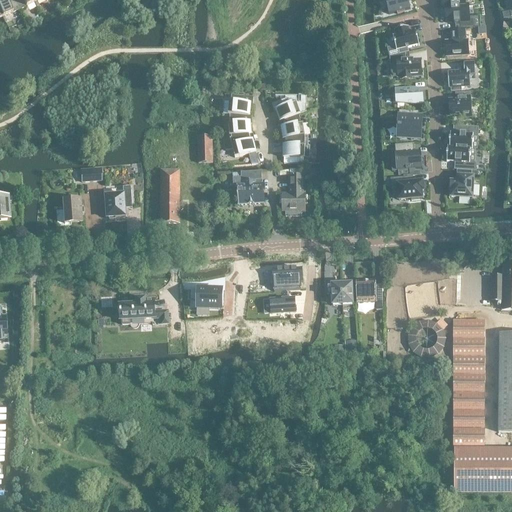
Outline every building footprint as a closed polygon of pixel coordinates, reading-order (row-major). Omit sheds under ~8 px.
[(19,10),(14,0),(9,0),(7,1),(6,0),(0,0),(0,9),(3,17),(4,17),(19,10)] [(35,3),(33,0),(14,0),(19,10),(34,3),(35,3)] [(380,0),(381,0),(382,0),(385,0),(389,15),(397,13),(397,15),(405,13),(404,11),(410,10),(407,0),(380,0)] [(443,0),(444,8),(468,7),(465,7),(464,0),(443,0)] [(468,7),(444,8),(444,9),(445,9),(446,23),(454,23),(454,25),(459,25),(459,30),(474,29),(473,21),(469,22),(468,7)] [(393,37),(397,56),(405,54),(409,53),(408,49),(418,46),(418,47),(419,46),(416,32),(415,32),(409,34),(408,28),(409,28),(408,27),(394,31),(395,31),(396,37),(394,37),(393,37)] [(452,32),(452,42),(446,42),(447,57),(468,56),(467,41),(465,41),(465,32),(452,32)] [(406,62),(405,54),(397,56),(390,58),(390,67),(397,66),(398,78),(401,78),(402,80),(411,80),(411,77),(422,76),(421,62),(413,62),(406,62)] [(464,72),(448,73),(449,89),(451,89),(451,93),(462,92),(461,89),(471,88),(470,75),(475,75),(475,63),(463,63),(464,72)] [(424,106),(423,92),(423,91),(414,88),(413,88),(395,89),(395,94),(396,104),(411,105),(424,106)] [(453,102),(449,102),(450,116),(461,115),(461,117),(471,117),(470,93),(458,93),(458,99),(453,99),(453,102)] [(251,135),(250,123),(242,124),(242,116),(250,117),(251,107),(251,105),(243,104),(244,97),(232,96),(231,103),(229,103),(224,102),(223,114),(223,115),(230,115),(231,125),(229,125),(230,136),(230,137),(231,137),(233,144),(233,146),(232,146),(232,147),(235,158),(256,153),(253,141),(245,143),(243,136),(251,135)] [(304,136),(303,125),(301,125),(299,116),(301,115),(300,114),(297,104),(296,103),(295,104),(292,97),(281,101),(281,103),(282,102),(284,107),(283,107),(283,108),(276,111),(280,122),(288,120),(289,127),(281,128),(283,140),(291,139),(291,146),(283,146),(283,159),(305,159),(305,158),(305,147),(305,146),(303,146),(303,139),(303,137),(305,137),(305,136),(304,136)] [(399,111),(398,130),(404,130),(403,139),(421,140),(422,125),(422,118),(418,117),(418,112),(399,111)] [(448,147),(447,148),(472,150),(473,144),(474,142),(473,142),(473,138),(478,138),(479,128),(468,127),(468,135),(466,135),(460,134),(460,135),(451,134),(450,134),(450,140),(449,140),(449,143),(450,143),(450,144),(449,148),(448,148),(448,147)] [(213,164),(212,138),(198,138),(199,164),(213,164)] [(422,165),(421,152),(414,152),(414,144),(395,146),(397,171),(422,169),(422,168),(421,165),(422,165)] [(472,151),(472,150),(447,148),(447,154),(446,156),(447,156),(447,163),(447,162),(455,163),(454,171),(457,171),(472,172),(476,172),(477,163),(470,163),(470,158),(471,158),(471,155),(470,155),(470,150),(472,150),(472,151)] [(180,225),(180,197),(180,171),(161,171),(161,224),(180,225)] [(471,178),(472,172),(457,171),(457,172),(459,172),(458,183),(456,183),(450,183),(450,192),(451,192),(451,198),(472,199),(473,178),(471,178)] [(264,205),(263,186),(262,181),(262,178),(259,178),(259,173),(238,174),(239,179),(233,179),(234,188),(237,188),(238,207),(264,205)] [(304,195),(304,177),(290,177),(290,195),(282,195),(282,212),(305,212),(305,195),(304,195)] [(424,192),(423,183),(405,184),(405,178),(391,179),(392,193),(398,193),(398,201),(411,200),(411,202),(420,201),(420,199),(422,199),(422,192),(424,192)] [(132,205),(131,187),(123,188),(124,195),(106,196),(107,219),(108,219),(110,221),(116,220),(117,218),(126,217),(125,205),(132,205)] [(12,212),(11,199),(7,199),(7,198),(6,198),(6,199),(1,200),(1,198),(0,198),(0,221),(9,221),(8,212),(12,212)] [(81,223),(80,209),(80,200),(62,201),(64,224),(81,223)] [(511,311),(511,263),(503,263),(503,277),(492,277),(492,301),(502,301),(502,311),(511,311)] [(300,274),(271,275),(271,289),(300,288),(300,274)] [(376,304),(376,286),(376,282),(356,283),(357,304),(376,304)] [(343,305),(342,285),(341,286),(340,284),(337,284),(336,286),(332,286),(333,306),(343,305)] [(353,305),(352,285),(348,285),(347,284),(344,284),(343,285),(342,285),(343,305),(353,305)] [(192,292),(192,300),(198,300),(197,310),(222,311),(223,291),(198,290),(198,292),(192,292)] [(155,313),(154,301),(145,301),(145,299),(136,300),(137,305),(120,306),(120,307),(119,307),(118,309),(118,313),(119,315),(121,315),(121,322),(122,322),(122,326),(130,325),(130,321),(162,319),(162,325),(169,324),(168,312),(155,313)] [(295,299),(271,301),(271,315),(296,314),(295,299)] [(484,448),(484,321),(453,321),(454,448),(484,448)] [(438,326),(437,325),(436,325),(434,324),(432,323),(430,322),(429,322),(427,322),(426,322),(423,322),(422,323),(421,323),(418,324),(417,325),(416,326),(415,327),(414,328),(413,328),(412,330),(411,331),(411,332),(410,333),(410,334),(409,336),(409,337),(409,339),(409,340),(409,341),(409,342),(409,344),(409,345),(409,346),(410,348),(411,350),(412,351),(413,352),(414,353),(416,355),(417,356),(419,357),(421,358),(423,358),(425,359),(428,359),(430,358),(431,358),(433,358),(434,357),(436,356),(438,355),(440,353),(441,352),(442,350),(443,349),(443,348),(444,347),(444,346),(444,345),(445,344),(445,343),(445,342),(445,341),(445,339),(445,337),(444,336),(444,335),(444,334),(443,333),(443,332),(442,331),(442,330),(441,329),(440,327),(438,326)] [(261,325),(261,338),(293,338),(295,325),(261,325)] [(511,433),(511,334),(500,335),(498,433),(511,433)] [(511,493),(511,450),(456,451),(456,493),(511,493)]
